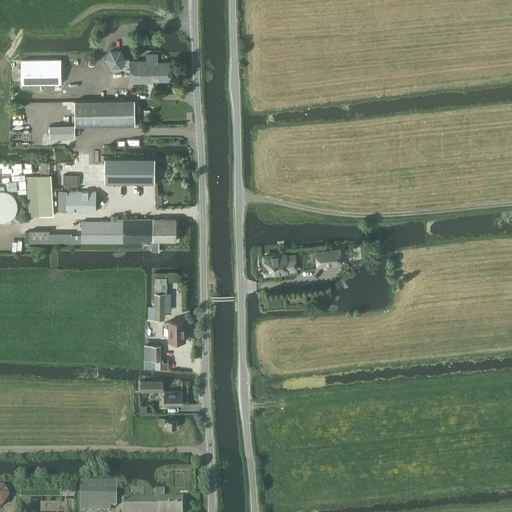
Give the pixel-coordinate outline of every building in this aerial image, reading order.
[(111,50),(106,59),(112,68),(122,68),(127,59),(121,50),(111,50)] [(171,62),(158,62),(158,53),(147,54),(147,60),(130,61),(131,82),(153,82),(153,80),(171,80),(171,62)] [(61,59),(22,60),(22,84),(62,83),(61,59)] [(75,125),(135,124),(135,100),(75,100),(75,125)] [(75,137),(75,124),(49,124),(49,137),(75,137)] [(155,182),(155,158),(105,158),(105,182),(155,182)] [(29,217),(54,214),(52,174),(26,176),(29,217)] [(0,221),(1,222),(3,222),(4,222),(6,222),(7,221),(9,221),(10,220),(11,219),(12,219),(13,218),(14,217),(15,215),(16,214),(17,213),(17,212),(18,210),(18,209),(18,207),(18,206),(18,204),(18,203),(17,202),(17,200),(16,199),(16,198),(15,196),(14,195),(13,194),(12,193),(11,193),(9,192),(8,191),(7,191),(5,190),(4,190),(2,190),(1,190),(0,190),(0,221)] [(96,211),(96,191),(59,191),(59,211),(96,211)] [(82,234),(82,242),(124,242),(124,240),(152,241),(152,250),(159,250),(159,241),(176,241),(176,219),(117,218),(117,221),(82,221),(82,234)] [(82,242),(82,234),(72,234),(72,232),(50,233),(50,229),(30,230),(30,232),(30,242),(30,243),(82,242)] [(317,265),(341,262),(340,249),(316,252),(317,265)] [(294,254),(286,255),(286,254),(265,256),(265,264),(266,273),(288,271),(288,270),(297,269),(296,269),(295,262),(295,261),(294,254)] [(148,306),(148,318),(154,319),(165,319),(165,311),(166,292),(167,292),(167,277),(156,277),(155,277),(155,292),(154,306),(152,306),(148,306)] [(186,327),(184,327),(184,321),(169,321),(169,341),(186,340),(186,327)] [(145,359),(145,367),(169,369),(169,361),(163,361),(163,359),(159,359),(159,352),(159,345),(154,345),(145,345),(145,359)] [(164,391),(164,383),(142,382),(142,391),(164,391)] [(165,404),(183,404),(182,390),(165,390),(165,404)] [(168,428),(177,427),(177,419),(167,420),(168,428)] [(80,482),(80,507),(116,507),(116,483),(80,482)] [(10,497),(4,487),(0,486),(0,507),(4,508),(10,497)] [(164,499),(164,490),(156,490),(156,499),(122,499),(121,511),(181,511),(182,499),(164,499)]
